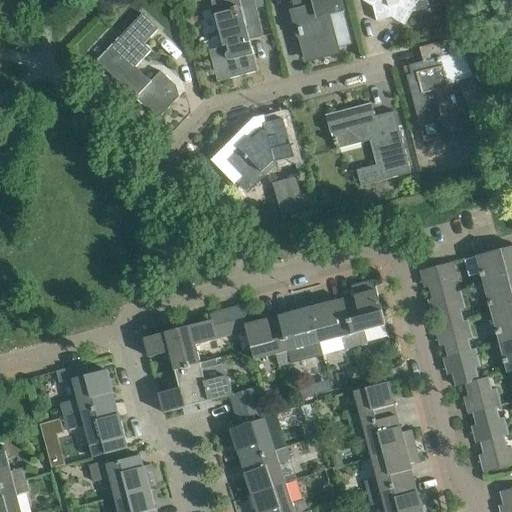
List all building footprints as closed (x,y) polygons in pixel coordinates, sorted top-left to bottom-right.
[(216,0),(210,1),(223,48),(209,51),(217,82),(257,72),(249,40),(263,37),(253,0),(216,0)] [(300,36),(303,36),(309,59),(336,52),(334,46),(348,42),(341,17),(340,18),(338,10),(341,9),(338,0),(294,0),(298,12),(293,13),(297,29),(298,29),(300,36)] [(361,0),(372,6),(376,21),(391,17),(404,25),(412,12),(427,8),(424,0),(361,0)] [(141,14),(96,62),(158,120),(179,97),(176,86),(160,72),(151,82),(135,68),(151,51),(144,44),(158,29),(141,14)] [(411,75),(406,76),(418,122),(423,142),(446,136),(440,116),(429,119),(423,94),(457,85),(473,129),(491,124),(465,51),(453,54),(449,41),(419,49),(423,62),(408,66),(411,75)] [(411,174),(395,112),(374,117),(371,104),(325,116),(330,134),(333,133),(337,150),(370,141),(377,165),(356,171),(361,187),(411,174)] [(267,175),(263,170),(272,161),(292,157),(282,119),(263,124),(257,126),(221,160),(240,179),(236,183),(247,194),(267,175)] [(500,156),(491,159),(495,172),(504,169),(500,156)] [(433,173),(423,176),(427,189),(437,187),(433,173)] [(296,177),(273,184),(283,219),(307,212),(296,177)] [(333,203),(321,206),(324,218),(336,215),(333,203)] [(481,272),(484,286),(511,278),(511,246),(463,259),(468,275),(481,272)] [(428,300),(429,301),(455,293),(452,281),(456,280),(452,263),(421,271),(425,288),(430,287),(433,298),(428,300)] [(511,309),(511,278),(484,286),(492,315),(511,309)] [(354,297),(343,300),(355,346),(367,343),(364,330),(385,325),(374,281),(352,287),(354,297)] [(459,292),(455,293),(429,301),(433,317),(438,316),(441,328),(436,329),(462,322),(459,310),(464,309),(460,292),(459,292)] [(332,302),(310,308),(323,354),(355,346),(343,300),(332,303),(332,302)] [(246,331),(247,333),(248,332),(246,325),(241,306),(229,309),(235,334),(246,331)] [(289,315),(278,318),(290,363),(323,354),(310,308),(289,314),(289,315)] [(187,367),(200,364),(195,345),(216,340),(216,339),(223,337),(235,334),(229,309),(217,312),(218,319),(177,330),(187,367)] [(511,309),(492,315),(499,344),(511,340),(511,309)] [(246,325),(248,332),(247,333),(248,339),(254,360),(275,354),(278,366),(290,363),(278,318),(267,320),(267,319),(246,325)] [(445,345),(448,357),(470,351),(467,339),(472,338),(467,321),(462,322),(436,329),(441,346),(445,345)] [(175,370),(187,367),(177,330),(144,339),(149,358),(170,352),(175,370)] [(246,331),(235,334),(238,342),(248,339),(247,333),(246,331)] [(511,340),(499,344),(507,373),(511,371),(511,340)] [(456,387),(466,384),(478,380),(474,368),(479,367),(475,350),(470,351),(448,357),(444,358),(448,375),(453,374),(456,387)] [(200,364),(187,367),(197,404),(199,404),(213,400),(229,396),(231,395),(226,376),(225,377),(221,364),(218,365),(216,359),(200,364)] [(78,366),(72,368),(75,377),(90,373),(87,363),(78,366)] [(164,413),(197,404),(187,367),(175,370),(179,388),(158,394),(164,413)] [(78,399),(61,404),(64,417),(115,404),(112,393),(113,393),(107,370),(73,379),(78,399)] [(474,413),(495,407),(500,406),(495,389),(491,390),(487,377),(478,380),(466,384),(469,396),(465,397),(469,414),(474,413)] [(388,383),(354,392),(359,413),(347,416),(350,428),(396,416),(393,405),(394,405),(388,383)] [(246,399),(232,404),(236,416),(260,408),(256,396),(254,388),(244,391),(246,399)] [(115,404),(64,417),(68,431),(85,426),(91,446),(93,457),(128,448),(119,415),(118,415),(115,404)] [(310,404),(301,407),(306,424),(316,421),(310,404)] [(481,442),(503,436),(507,435),(503,418),(498,419),(495,407),(474,413),(477,425),(472,426),(477,443),(481,442)] [(239,427),(230,430),(237,451),(238,451),(242,462),(286,447),(276,414),(264,418),(262,412),(260,408),(236,416),(239,427)] [(399,427),(396,416),(350,428),(353,440),(366,437),(371,457),(415,446),(411,430),(401,433),(400,427),(399,427)] [(54,421),(41,425),(44,438),(52,468),(65,465),(57,434),(64,433),(61,421),(59,420),(54,421)] [(503,436),(481,442),(484,454),(480,455),(484,472),(511,465),(511,452),(511,447),(506,448),(503,436)] [(415,446),(371,457),(377,478),(364,481),(368,493),(413,481),(410,470),(411,470),(409,464),(419,461),(415,446)] [(244,473),(251,494),(285,483),(278,463),(290,459),(286,447),(242,462),(245,473),(244,473)] [(0,486),(26,480),(23,468),(10,472),(5,450),(0,451),(0,486)] [(339,453),(331,456),(334,465),(341,463),(339,453)] [(149,488),(156,486),(151,465),(143,467),(140,455),(107,464),(106,461),(89,465),(94,482),(109,478),(115,497),(149,488)] [(0,511),(21,511),(17,495),(29,492),(26,480),(0,486),(0,511)] [(416,492),(413,481),(368,493),(371,505),(383,502),(385,511),(422,511),(417,492),(416,492)] [(304,511),(307,511),(303,500),(291,504),(285,483),(251,494),(256,511),(304,511)] [(149,488),(115,497),(118,511),(154,511),(154,510),(155,510),(149,488)] [(511,511),(511,488),(501,492),(504,505),(499,506),(500,511),(511,511)]
